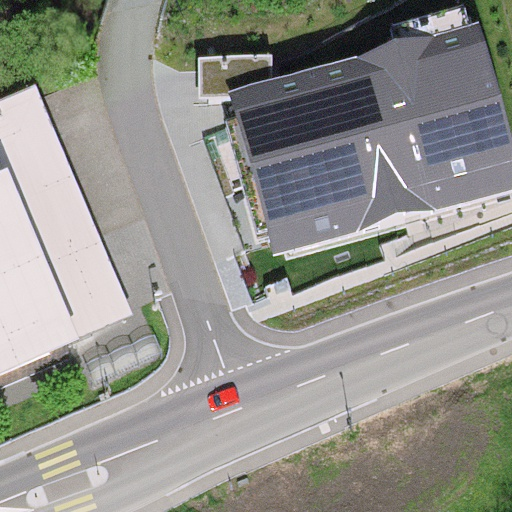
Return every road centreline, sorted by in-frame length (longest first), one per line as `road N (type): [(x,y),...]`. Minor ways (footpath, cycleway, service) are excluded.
road 1 (residential): [(240,412),(130,116),(122,57),(141,0)]
road 2 (secondary): [(511,306),(240,412)]
road 3 (secondary): [(240,412),(0,508)]
